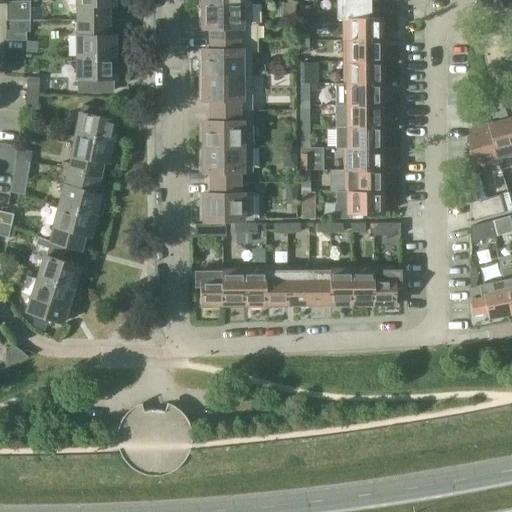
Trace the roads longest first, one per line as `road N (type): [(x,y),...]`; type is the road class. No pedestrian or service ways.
road 1 (residential): [(177,351),(439,336),(437,33),(445,21),(511,16)]
road 2 (residential): [(177,351),(173,0)]
road 3 (primary): [(511,470),(220,511)]
